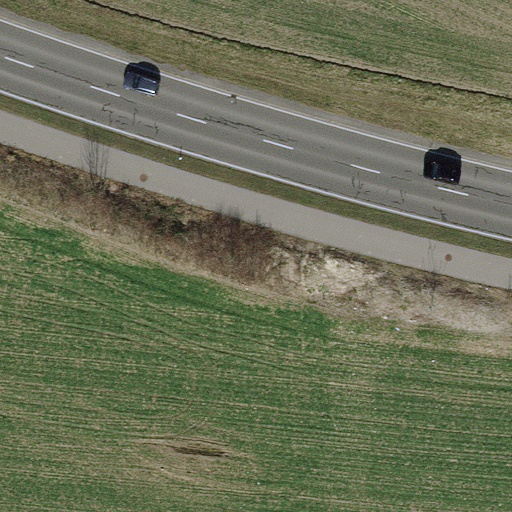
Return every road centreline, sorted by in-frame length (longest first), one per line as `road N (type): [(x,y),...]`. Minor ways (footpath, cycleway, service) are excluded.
road 1 (secondary): [(511,202),(391,175),(0,49)]
road 2 (track): [(345,511),(374,324)]
